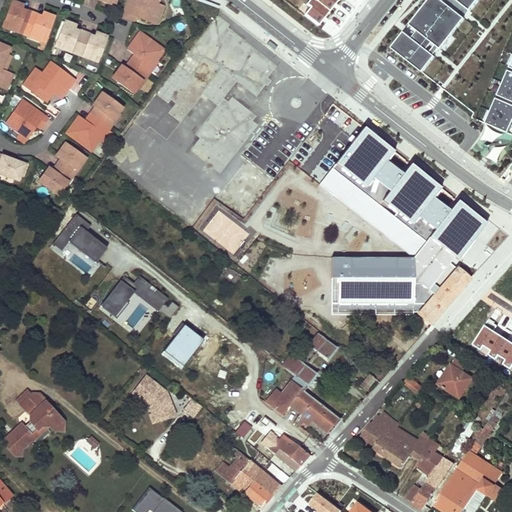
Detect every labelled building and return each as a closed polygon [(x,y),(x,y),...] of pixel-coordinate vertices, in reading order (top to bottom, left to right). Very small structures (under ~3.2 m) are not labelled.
[(157,0),(129,0),(123,17),(131,19),(133,15),(136,16),(150,21),(152,15),(154,16),(159,4),(157,3),(157,0)] [(337,0),(315,0),(315,1),(314,0),(309,0),(306,4),(310,8),(304,15),(318,26),(337,0)] [(479,0),(429,0),(391,49),(423,73),(479,0)] [(22,6),(11,2),(5,21),(9,23),(7,28),(40,41),(42,35),(46,36),(53,18),(43,14),(42,16),(41,18),(37,16),(35,22),(23,17),(25,12),(20,10),(21,8),(22,6)] [(157,24),(163,5),(159,4),(154,16),(152,15),(150,21),(157,24)] [(23,17),(35,22),(37,16),(41,18),(42,16),(21,8),(20,10),(25,12),(23,17)] [(214,17),(134,126),(164,148),(202,96),(217,106),(195,136),(198,138),(188,151),(221,175),(261,121),(228,97),(237,84),(257,98),(281,66),(214,17)] [(99,56),(106,37),(96,33),(95,36),(94,37),(90,36),(88,41),(76,37),(78,31),(73,30),(74,28),(75,25),(65,22),(58,40),(62,42),(60,48),(93,60),(95,54),(99,56)] [(76,37),(88,41),(90,36),(94,37),(95,36),(74,28),(73,30),(78,31),(76,37)] [(163,51),(140,34),(128,51),(134,55),(138,58),(128,71),(124,69),(122,67),(113,79),(132,93),(136,88),(141,81),(139,80),(144,74),(148,68),(150,69),(156,61),(163,51)] [(9,49),(0,44),(0,86),(6,89),(12,74),(5,71),(1,69),(7,54),(9,49)] [(12,56),(7,54),(1,69),(5,71),(12,56)] [(134,55),(124,69),(128,71),(138,58),(134,55)] [(159,63),(156,61),(150,69),(148,68),(144,74),(139,80),(141,81),(136,88),(139,90),(159,63)] [(59,98),(72,79),(50,63),(42,74),(38,72),(31,82),(34,84),(30,90),(44,101),(51,92),(59,98)] [(511,64),(488,124),(511,133),(511,64)] [(31,82),(38,72),(35,69),(23,85),(30,90),(34,84),(31,82)] [(79,117),(67,133),(91,150),(98,140),(104,132),(102,131),(106,125),(110,119),(112,120),(118,113),(121,108),(102,94),(93,106),(96,108),(99,111),(89,124),(86,121),(79,117)] [(47,119),(22,101),(6,123),(11,127),(10,128),(21,136),(22,134),(27,138),(38,123),(42,126),(47,119)] [(96,108),(86,121),(89,124),(99,111),(96,108)] [(120,116),(118,113),(112,120),(110,119),(106,125),(102,131),(104,132),(98,140),(101,142),(120,116)] [(23,144),(27,138),(22,134),(21,136),(10,128),(7,132),(23,144)] [(363,128),(330,169),(425,243),(412,258),(332,257),(330,315),(417,314),(409,308),(419,297),(432,282),(428,278),(445,258),(455,266),(487,224),(457,202),(449,211),(433,198),(440,190),(409,165),(402,174),(387,161),(395,152),(363,128)] [(497,137),(488,153),(502,161),(511,144),(497,137)] [(85,158),(65,144),(57,156),(60,159),(63,161),(54,173),(51,171),(48,168),(39,181),(58,195),(62,190),(67,183),(65,181),(74,169),(76,170),(81,163),(85,158)] [(0,172),(18,180),(19,176),(23,165),(5,158),(0,155),(0,172)] [(19,176),(22,177),(27,163),(6,155),(5,158),(23,165),(19,176)] [(63,161),(60,159),(51,171),(54,173),(63,161)] [(169,161),(155,170),(168,187),(181,178),(169,161)] [(82,164),(81,163),(76,170),(74,169),(65,181),(67,183),(62,190),(63,191),(82,164)] [(146,191),(158,202),(167,192),(155,182),(146,191)] [(167,200),(162,206),(174,214),(178,208),(167,200)] [(90,226),(75,215),(57,238),(66,245),(68,242),(70,240),(97,261),(105,251),(90,239),(92,237),(86,232),(90,226)] [(107,248),(92,237),(90,239),(105,251),(107,248)] [(66,245),(57,238),(52,245),(61,252),(66,245)] [(95,263),(97,261),(70,240),(68,242),(95,263)] [(417,314),(430,324),(469,279),(455,266),(445,258),(428,278),(432,282),(419,297),(409,308),(417,314)] [(169,319),(179,307),(172,302),(167,307),(163,304),(168,299),(142,279),(136,286),(124,276),(102,304),(112,311),(122,298),(125,301),(133,291),(169,319)] [(102,297),(94,291),(83,305),(91,311),(102,297)] [(122,298),(112,311),(115,314),(125,301),(122,298)] [(129,304),(121,317),(127,321),(124,326),(131,331),(143,312),(129,304)] [(318,333),(309,345),(328,360),(337,348),(325,339),(318,333)] [(290,368),(297,360),(291,355),(281,366),(282,367),(285,369),(287,366),(290,368)] [(455,358),(451,365),(438,384),(459,398),(472,379),(462,372),(466,366),(455,358)] [(301,389),(304,391),(307,386),(308,386),(317,374),(297,360),(290,368),(287,366),(285,369),(289,372),(294,376),(291,381),(301,389)] [(360,385),(367,390),(376,379),(369,374),(360,385)] [(165,391),(144,375),(131,392),(147,404),(150,413),(155,411),(158,420),(174,414),(167,396),(165,397),(164,393),(165,391)] [(416,393),(421,387),(409,377),(404,383),(416,393)] [(509,390),(511,385),(504,380),(501,384),(509,390)] [(301,389),(291,381),(281,393),(276,389),(265,402),(271,407),(271,408),(283,417),(284,416),(281,414),(288,405),(301,389)] [(304,391),(301,389),(288,405),(300,415),(294,422),(299,426),(303,421),(307,425),(311,420),(329,435),(341,420),(304,391)] [(16,400),(20,405),(31,394),(27,390),(16,400)] [(32,394),(31,394),(20,405),(29,416),(29,422),(37,431),(41,427),(50,427),(54,432),(64,422),(45,402),(46,401),(39,394),(32,394)] [(201,406),(191,399),(183,410),(192,417),(201,406)] [(458,467),(433,505),(442,511),(462,511),(477,490),(486,495),(491,486),(500,473),(492,468),(483,481),(482,480),(481,482),(467,473),(476,458),(477,457),(475,455),(502,414),(496,410),(458,467)] [(150,413),(148,414),(151,423),(158,420),(155,411),(150,413)] [(371,422),(360,436),(374,445),(372,448),(401,468),(411,454),(420,460),(428,448),(425,446),(428,442),(422,437),(419,442),(397,428),(399,425),(383,412),(379,417),(377,415),(372,422),(371,422)] [(264,417),(260,423),(270,431),(275,425),(264,417)] [(37,431),(29,422),(24,427),(32,436),(37,431)] [(64,422),(54,432),(64,432),(64,422)] [(21,424),(1,442),(13,454),(19,448),(21,451),(31,441),(32,436),(24,427),(21,424)] [(300,467),(310,456),(283,435),(278,440),(275,437),(267,447),(275,455),(279,450),(300,467)] [(96,443),(92,438),(87,442),(92,447),(96,443)] [(416,467),(430,477),(443,458),(436,453),(440,446),(430,439),(428,442),(425,446),(428,448),(420,460),(416,467)] [(21,451),(19,448),(13,454),(15,457),(21,457),(21,451)] [(273,497),(242,470),(250,461),(235,448),(232,452),(238,457),(222,477),(262,510),(273,497)] [(238,457),(232,452),(215,472),(222,477),(238,457)] [(412,504),(422,510),(453,465),(443,458),(430,477),(427,481),(421,490),(413,502),(413,503),(412,504)] [(483,481),(492,468),(476,458),(467,473),(481,482),(482,480),(483,481)] [(281,487),(250,461),(242,470),(273,497),(281,487)] [(311,486),(310,487),(335,506),(349,488),(361,497),(362,496),(370,501),(373,495),(341,474),(340,473),(337,472),(335,471),(332,470),(329,469),(324,468),(311,486)] [(0,500),(2,503),(3,504),(13,496),(0,481),(0,500)] [(421,490),(415,486),(407,498),(413,502),(421,490)] [(491,486),(486,495),(495,501),(500,492),(491,486)] [(177,511),(149,490),(132,511),(147,511),(148,511),(150,511),(177,511)] [(309,508),(314,511),(342,511),(318,495),(309,508)] [(36,511),(39,511),(45,504),(40,500),(33,509),(36,511)] [(370,511),(358,503),(351,511),(370,511)]
